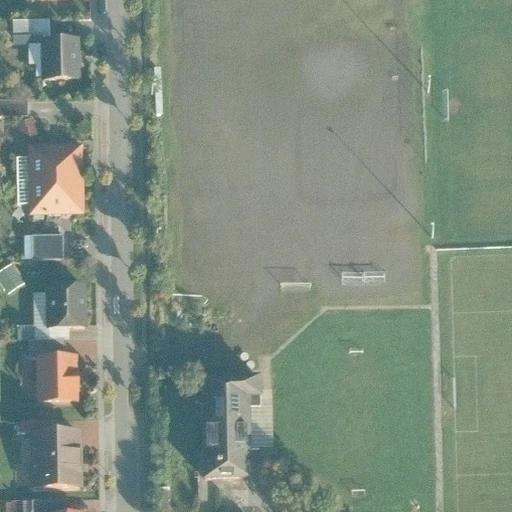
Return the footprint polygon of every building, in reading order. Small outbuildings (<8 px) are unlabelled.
[(50,23),(14,23),(15,40),(50,39),(50,23)] [(81,41),(43,42),(44,84),(82,83),(81,41)] [(29,103),(0,103),(0,119),(29,120),(29,103)] [(19,122),(20,139),(35,139),(35,121),(19,122)] [(29,149),(30,183),(85,182),(84,148),(29,149)] [(85,182),(30,183),(30,218),(85,217),(85,182)] [(64,239),(33,240),(34,264),(64,263),(64,239)] [(16,267),(0,272),(0,277),(6,293),(23,287),(16,267)] [(87,329),(86,289),(48,290),(49,331),(87,329)] [(38,362),(66,361),(65,344),(30,345),(30,362),(38,362)] [(78,405),(77,361),(66,361),(38,362),(39,406),(78,405)] [(265,375),(202,376),(204,459),(205,482),(254,481),(253,399),(266,399),(265,375)] [(82,436),(33,437),(34,492),(83,492),(82,436)]
